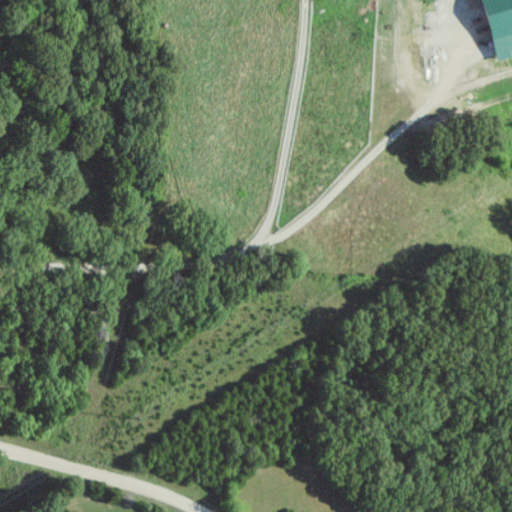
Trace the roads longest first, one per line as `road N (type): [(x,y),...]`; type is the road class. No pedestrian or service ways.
road 1 (residential): [(0,262),(218,257),(246,246),(272,195),(301,0)]
road 2 (residential): [(206,511),(162,490),(0,440)]
